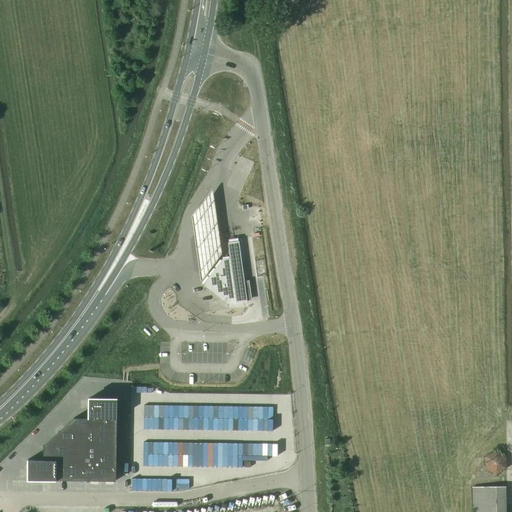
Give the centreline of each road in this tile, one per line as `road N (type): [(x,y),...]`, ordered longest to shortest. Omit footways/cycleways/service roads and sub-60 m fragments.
road 1 (unclassified): [(306,475),(258,86),(241,64),(204,53)]
road 2 (residential): [(22,498),(2,495),(2,473),(86,385),(120,385),(120,498)]
road 3 (primary): [(130,233),(165,176),(204,53)]
road 4 (primary): [(188,49),(130,233)]
road 5 (unclassified): [(120,498),(177,500),(306,475)]
road 6 (primary): [(0,410),(99,292)]
